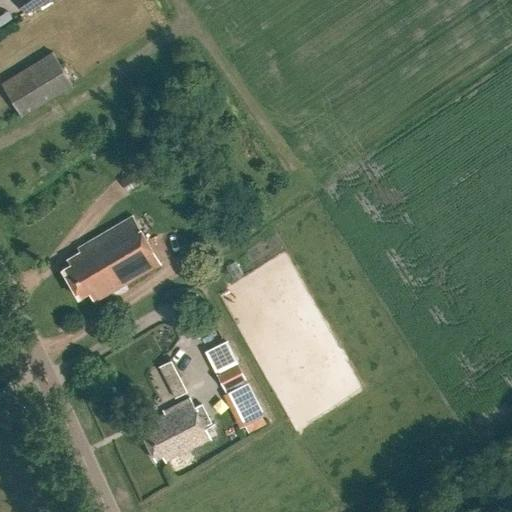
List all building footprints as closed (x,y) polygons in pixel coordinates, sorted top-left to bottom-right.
[(25,0),(23,2),(32,16),(56,0),(25,0)] [(3,86),(22,117),(72,86),(53,54),(3,86)] [(87,294),(92,304),(157,267),(130,220),(77,250),(80,254),(66,262),(69,266),(62,270),(78,298),(87,294)] [(223,336),(202,343),(209,365),(231,358),(223,336)] [(237,363),(216,374),(244,426),(264,415),(237,363)] [(166,384),(173,398),(184,392),(177,378),(166,384)] [(150,430),(142,434),(156,460),(161,457),(165,461),(209,439),(188,398),(163,411),(165,414),(147,424),(150,430)] [(511,454),(500,461),(505,472),(511,468),(511,454)]
